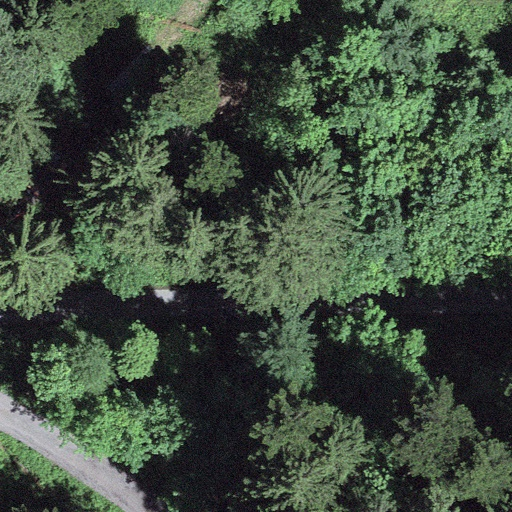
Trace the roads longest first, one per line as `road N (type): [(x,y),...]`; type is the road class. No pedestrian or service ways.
road 1 (unclassified): [(0,309),(511,293)]
road 2 (track): [(170,511),(0,409)]
